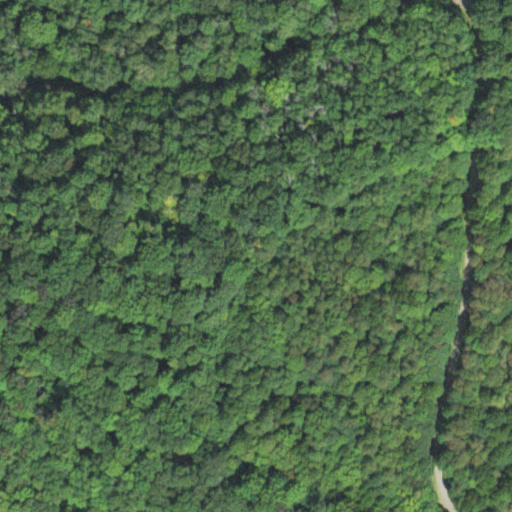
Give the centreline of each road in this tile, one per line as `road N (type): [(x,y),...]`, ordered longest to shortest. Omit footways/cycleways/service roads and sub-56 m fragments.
road 1 (residential): [(452,511),(437,474),(436,440),(465,288),(481,57),(474,14),(462,0)]
road 2 (track): [(419,0),(380,11),(318,46),(185,87),(0,92)]
